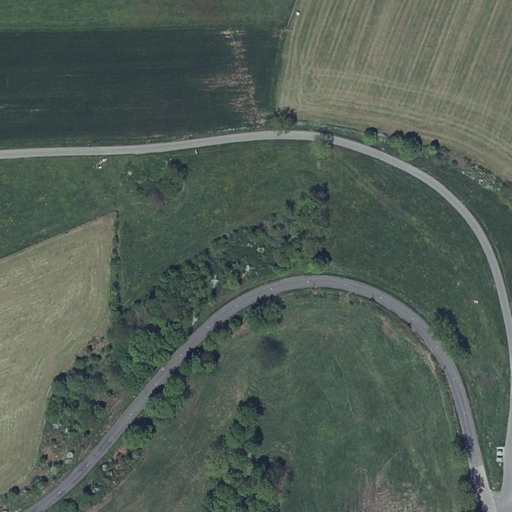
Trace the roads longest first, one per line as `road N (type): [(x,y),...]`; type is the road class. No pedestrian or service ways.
road 1 (tertiary): [(32,511),(58,495),(192,333),(269,283),(355,281),(424,326),(471,428),(487,511)]
road 2 (unclassified): [(511,345),(501,285),(467,216),(398,165),(296,133),(0,151)]
